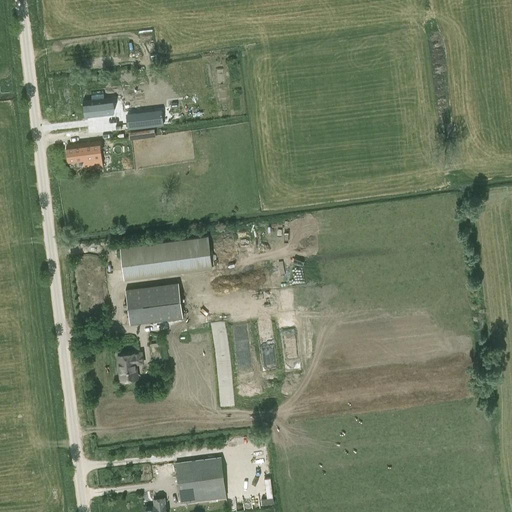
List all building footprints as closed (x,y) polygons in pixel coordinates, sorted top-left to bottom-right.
[(85,116),(112,113),(111,113),(109,97),(110,97),(104,97),(103,90),(91,92),(92,99),(83,100),(83,101),(85,116)] [(162,112),(127,116),(128,128),(163,124),(162,112)] [(134,137),(145,134),(143,128),(132,131),(134,137)] [(86,171),(104,169),(106,192),(146,188),(141,146),(101,150),(100,141),(67,145),(69,162),(85,160),(86,171)] [(121,246),(124,278),(213,267),(209,235),(121,246)] [(217,291),(237,290),(237,277),(217,278),(217,291)] [(179,282),(126,289),(130,324),(184,317),(179,282)] [(118,355),(121,380),(137,378),(135,363),(143,362),(142,352),(118,355)] [(175,462),(181,503),(227,497),(221,456),(175,462)] [(274,503),(271,477),(265,478),(267,498),(261,499),(262,504),(274,503)] [(143,507),(144,511),(166,511),(164,498),(154,499),(155,505),(143,507)]
